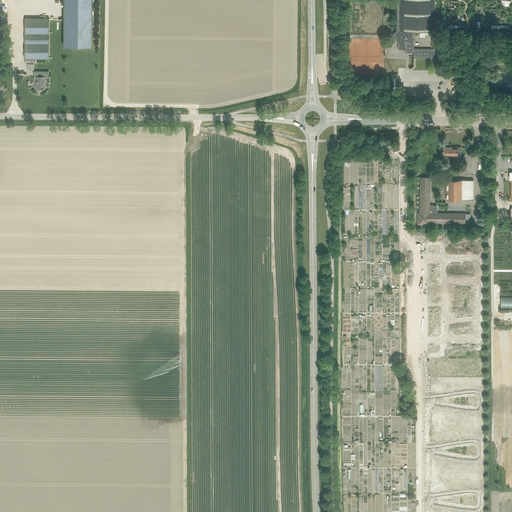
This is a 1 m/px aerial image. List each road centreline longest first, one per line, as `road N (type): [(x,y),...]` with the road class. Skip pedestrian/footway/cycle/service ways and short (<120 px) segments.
road 1 (primary): [(316,511),(312,183)]
road 2 (unclassified): [(264,118),(0,116)]
road 3 (tertiary): [(511,121),(369,120)]
road 4 (residential): [(403,231),(414,246),(415,368)]
